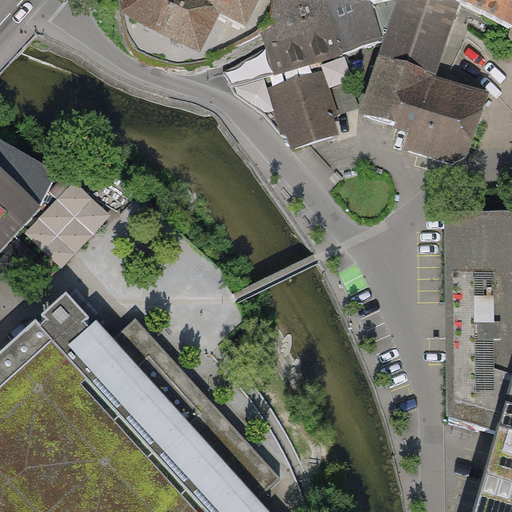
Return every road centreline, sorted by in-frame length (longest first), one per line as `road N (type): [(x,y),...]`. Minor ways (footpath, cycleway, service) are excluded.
road 1 (residential): [(53,0),(125,62),(241,113),(357,242)]
road 2 (residential): [(357,242),(424,383),(433,424),(433,511)]
road 3 (residential): [(357,242),(486,172),(511,167)]
